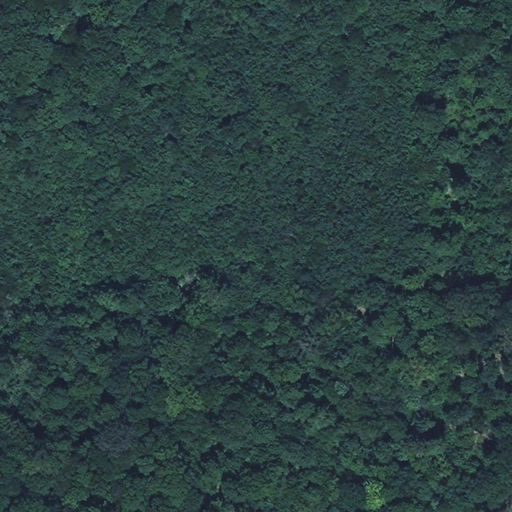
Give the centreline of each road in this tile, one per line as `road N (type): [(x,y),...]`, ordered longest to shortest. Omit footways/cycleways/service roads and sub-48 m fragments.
road 1 (track): [(397,0),(448,309),(511,297)]
road 2 (track): [(485,511),(448,309)]
